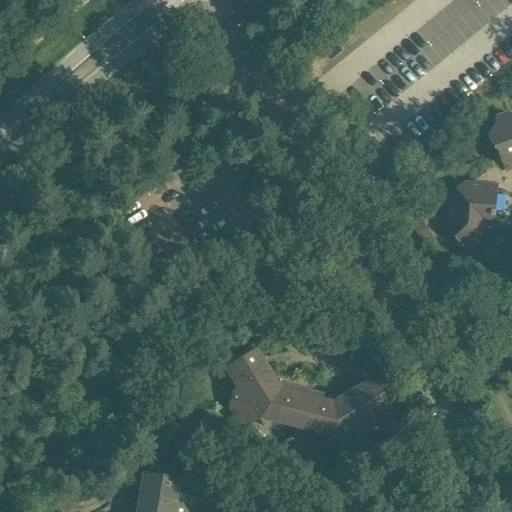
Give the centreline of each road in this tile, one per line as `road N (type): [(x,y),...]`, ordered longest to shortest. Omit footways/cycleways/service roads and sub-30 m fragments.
road 1 (residential): [(208,296),(145,196),(206,160),(279,270)]
road 2 (residential): [(208,296),(173,312),(84,388),(0,511)]
road 3 (primary): [(0,150),(194,0)]
road 4 (residential): [(340,222),(224,23)]
road 5 (residential): [(502,511),(498,486),(404,334)]
road 6 (primary): [(143,0),(0,128)]
road 7 (residential): [(404,334),(340,222)]
road 8 (residential): [(404,334),(511,269)]
